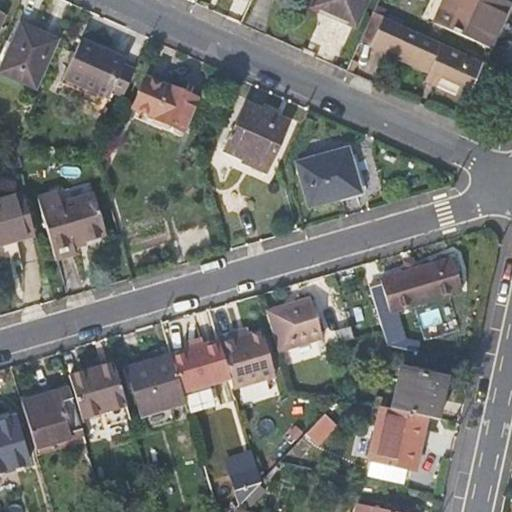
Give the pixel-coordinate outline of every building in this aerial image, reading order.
[(314,0),(312,6),(357,25),(367,0),(314,0)] [(511,1),(509,0),(444,0),(435,22),(491,47),(511,1)] [(468,99),(485,60),(375,11),(362,39),(438,74),(434,84),(468,99)] [(39,30),(22,22),(0,69),(0,70),(37,87),(56,45),(36,37),(39,30)] [(112,94),(125,65),(127,60),(81,39),(64,77),(111,97),(112,94)] [(137,70),(125,65),(112,94),(125,99),(137,70)] [(132,107),(167,122),(184,130),(199,98),(168,84),(167,86),(146,77),(132,107)] [(289,121),(247,101),(225,149),(268,168),(289,121)] [(163,129),(167,122),(132,107),(129,115),(163,129)] [(36,137),(27,133),(20,148),(30,152),(36,137)] [(116,141),(108,137),(99,158),(109,158),(116,141)] [(347,148),(296,162),(309,206),(360,191),(347,148)] [(105,234),(93,192),(61,202),(58,190),(38,195),(56,258),(75,252),(74,243),(105,234)] [(0,244),(36,235),(23,191),(0,198),(0,244)] [(134,253),(126,255),(132,278),(141,276),(134,253)] [(383,285),(372,289),(383,328),(388,346),(420,352),(423,341),(406,338),(397,309),(461,291),(452,258),(381,278),(383,285)] [(279,347),(322,334),(309,294),(267,307),(279,347)] [(246,330),(218,339),(229,376),(233,389),(275,377),(262,332),(248,335),(246,330)] [(218,339),(170,353),(170,355),(181,390),(229,376),(218,339)] [(173,405),(184,402),(181,390),(170,355),(128,367),(143,415),(173,405)] [(114,362),(67,375),(70,387),(79,417),(126,403),(114,362)] [(399,364),(390,407),(420,413),(436,417),(445,374),(399,364)] [(70,387),(23,401),(38,455),(71,445),(69,438),(84,434),(79,417),(70,387)] [(176,420),(173,405),(143,415),(147,429),(176,420)] [(409,464),(420,413),(390,407),(380,405),(371,456),(409,464)] [(318,447),(338,426),(325,414),(306,434),(318,447)] [(14,416),(0,420),(0,474),(30,465),(14,416)] [(224,496),(228,511),(231,511),(235,509),(260,482),(256,468),(231,475),(236,493),(224,496)] [(402,511),(360,502),(357,511),(402,511)]
